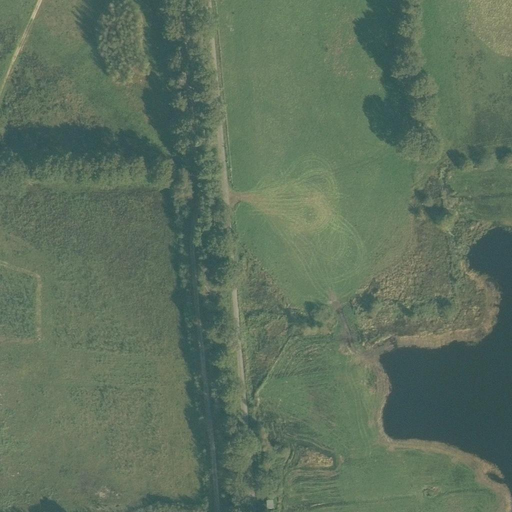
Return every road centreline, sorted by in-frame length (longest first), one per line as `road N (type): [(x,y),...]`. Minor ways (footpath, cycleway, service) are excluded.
road 1 (track): [(217,511),(190,291),(199,184),(184,0)]
road 2 (track): [(206,0),(251,511)]
road 3 (track): [(127,172),(0,169)]
